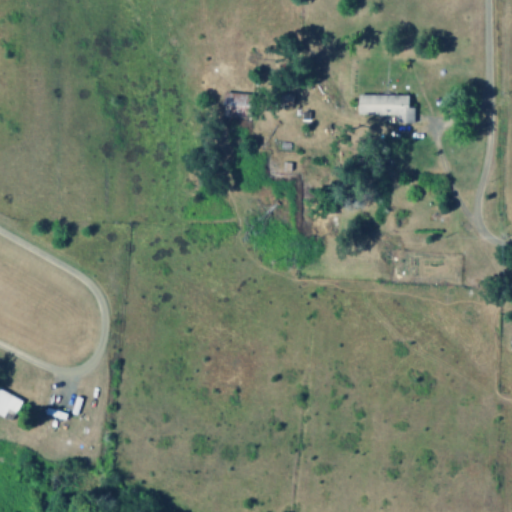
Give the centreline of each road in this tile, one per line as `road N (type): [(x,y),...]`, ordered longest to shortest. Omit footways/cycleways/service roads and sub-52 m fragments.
road 1 (residential): [(0,359),(49,377),(70,374),(89,356),(97,326),(76,280),(0,225)]
road 2 (residential): [(470,219),(483,149),(483,0)]
